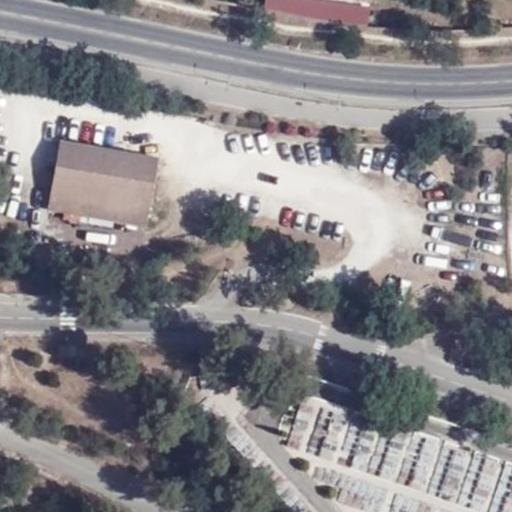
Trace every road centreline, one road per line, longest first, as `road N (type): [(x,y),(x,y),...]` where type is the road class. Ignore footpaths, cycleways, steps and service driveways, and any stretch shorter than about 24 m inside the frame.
road 1 (unclassified): [(511,394),(214,321),(0,315)]
road 2 (primary): [(0,10),(301,68),(511,80)]
road 3 (unknown): [(511,438),(400,391),(301,367),(276,391),(202,511)]
